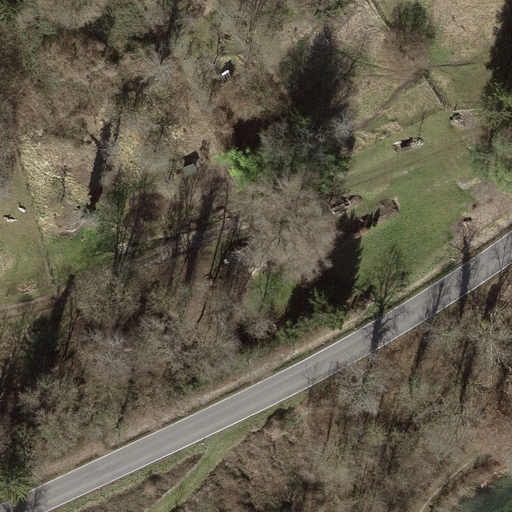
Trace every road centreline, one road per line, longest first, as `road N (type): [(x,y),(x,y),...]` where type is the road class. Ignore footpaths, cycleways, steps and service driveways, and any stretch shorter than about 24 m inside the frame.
road 1 (tertiary): [(16,511),(371,338),(511,247)]
road 2 (track): [(0,310),(427,153)]
road 3 (track): [(234,410),(198,475),(155,511)]
